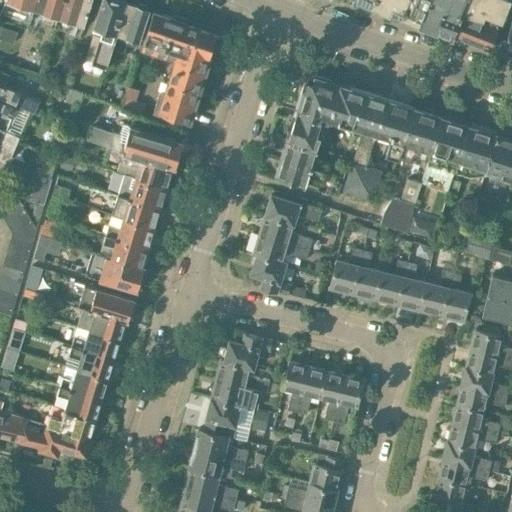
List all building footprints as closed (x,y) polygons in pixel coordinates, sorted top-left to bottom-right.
[(8,0),(6,8),(31,17),(35,6),(36,0),(8,0)] [(31,17),(29,24),(35,26),(37,22),(56,28),(61,14),(65,0),(36,0),(35,6),(31,17)] [(65,0),(61,14),(85,23),(92,0),(65,0)] [(94,32),(86,59),(108,66),(113,47),(118,32),(128,1),(125,0),(103,0),(95,25),(104,28),(101,35),(94,32)] [(375,0),(375,2),(374,4),(375,4),(377,10),(382,12),(387,10),(390,11),(390,10),(401,15),(408,0),(375,0)] [(408,0),(401,15),(402,16),(403,14),(421,21),(429,0),(408,0)] [(429,0),(421,21),(427,24),(428,26),(434,29),(437,28),(454,34),(466,0),(429,0)] [(511,0),(466,0),(454,34),(490,48),(507,0),(511,0)] [(118,32),(113,47),(125,51),(129,36),(140,39),(150,8),(148,8),(147,5),(141,3),(139,4),(128,1),(118,32)] [(154,11),(143,44),(159,50),(170,16),(154,11)] [(170,16),(159,50),(176,55),(187,21),(187,19),(176,15),(175,18),(170,16)] [(187,21),(176,55),(207,65),(206,69),(209,67),(212,60),(210,56),(218,32),(211,29),(211,27),(201,24),(201,26),(187,21)] [(511,21),(503,50),(507,51),(507,53),(511,54),(511,21)] [(0,33),(0,38),(14,42),(17,31),(2,26),(0,33)] [(176,55),(166,89),(196,99),(196,101),(199,99),(202,91),(200,87),(206,69),(207,65),(176,55)] [(41,99),(6,84),(10,74),(0,69),(0,94),(16,102),(15,104),(20,107),(36,113),(41,99)] [(305,80),(288,139),(316,147),(321,133),(316,131),(321,113),(331,116),(341,83),(311,74),(306,77),(305,80)] [(388,98),(341,83),(331,116),(378,131),(388,98)] [(77,105),(82,92),(70,87),(69,88),(64,100),(77,105)] [(196,101),(196,99),(166,89),(161,88),(155,109),(190,120),(196,101)] [(0,98),(0,125),(2,126),(1,128),(9,132),(20,107),(15,104),(0,98)] [(399,159),(404,143),(415,106),(388,98),(378,131),(377,134),(394,139),(389,156),(399,159)] [(415,106),(404,143),(432,151),(443,115),(430,111),(429,108),(419,105),(416,107),(415,106)] [(453,179),(459,160),(470,123),(456,119),(455,116),(447,114),(444,115),(443,115),(432,151),(422,182),(449,191),(453,179)] [(497,132),(470,123),(459,160),(486,168),(487,167),(497,132)] [(0,167),(0,168),(5,158),(9,160),(19,136),(9,132),(1,128),(2,126),(0,125),(0,167)] [(87,139),(131,153),(173,167),(176,167),(184,142),(131,125),(127,136),(91,125),(87,139)] [(497,132),(487,167),(511,174),(511,136),(511,134),(501,131),(498,132),(497,132)] [(288,139),(282,159),(325,171),(328,162),(314,157),(316,147),(288,139)] [(139,167),(136,177),(167,186),(173,167),(131,153),(128,163),(139,167)] [(52,174),(56,158),(45,155),(40,171),(52,174)] [(60,166),(69,169),(72,158),(63,155),(60,166)] [(277,178),(305,187),(308,176),(323,181),(325,171),(282,159),(277,178)] [(352,160),(343,189),(358,194),(367,164),(352,160)] [(367,164),(358,194),(372,199),(382,169),(367,164)] [(40,171),(35,169),(31,180),(36,181),(30,200),(37,201),(33,214),(40,216),(52,174),(40,171)] [(118,194),(161,206),(167,186),(136,177),(125,173),(122,183),(118,194)] [(400,199),(392,196),(384,210),(380,223),(406,231),(422,182),(407,177),(400,199)] [(453,179),(449,192),(458,195),(462,182),(453,179)] [(51,194),(68,199),(71,188),(55,183),(51,194)] [(266,214),(296,223),(299,213),(319,219),(322,208),(272,193),(266,214)] [(62,197),(51,194),(47,208),(58,211),(62,197)] [(155,226),(161,206),(118,194),(116,203),(113,213),(155,226)] [(0,212),(0,213),(6,223),(25,212),(19,201),(0,212)] [(6,223),(12,233),(37,231),(25,212),(6,223)] [(110,223),(107,233),(148,246),(155,226),(113,213),(110,223)] [(266,214),(260,233),(310,248),(313,237),(293,231),(296,223),(266,214)] [(431,237),(436,222),(412,215),(408,229),(431,237)] [(366,235),(368,227),(360,225),(358,233),(366,235)] [(369,228),(367,236),(375,238),(377,230),(369,228)] [(31,251),(37,231),(12,233),(9,244),(31,251)] [(115,247),(113,255),(142,265),(148,246),(107,233),(104,243),(115,247)] [(307,257),(310,248),(260,233),(254,252),(255,252),(287,261),(288,261),(284,259),(287,251),(307,257)] [(34,256),(44,259),(50,237),(40,234),(34,256)] [(401,247),(410,249),(412,241),(403,239),(401,247)] [(5,254),(27,261),(31,251),(9,244),(5,254)] [(511,252),(511,250),(494,244),(490,255),(509,262),(511,252)] [(330,287),(353,292),(363,249),(354,247),(352,257),(351,257),(350,261),(337,258),(330,287)] [(84,273),(138,290),(145,266),(142,265),(113,255),(92,249),(84,273)] [(363,249),(353,292),(375,298),(383,269),(366,265),(367,261),(370,262),(373,252),(363,249)] [(264,276),(261,286),(289,294),(292,283),(282,280),(287,261),(255,252),(252,261),(255,262),(252,272),(264,276)] [(27,261),(5,254),(2,265),(24,272),(27,261)] [(375,298),(398,303),(408,260),(399,258),(397,268),(400,269),(399,273),(383,269),(375,298)] [(315,270),(323,272),(325,261),(317,259),(315,270)] [(408,260),(398,303),(420,309),(427,280),(417,277),(415,272),(418,263),(408,260)] [(24,272),(2,265),(0,273),(0,276),(21,283),(24,272)] [(442,314),(452,271),(444,269),(441,279),(444,279),(443,284),(427,280),(420,309),(442,314)] [(462,274),(452,271),(442,314),(466,320),(473,291),(456,287),(457,282),(460,283),(462,274)] [(511,276),(492,272),(481,314),(506,320),(503,329),(509,330),(511,330),(511,276)] [(0,288),(18,294),(21,283),(0,276),(0,288)] [(129,320),(135,299),(85,283),(79,305),(83,306),(126,319),(129,320)] [(292,293),(304,296),(306,288),(294,285),(292,293)] [(0,288),(0,300),(14,305),(18,294),(0,288)] [(14,305),(0,300),(0,311),(11,315),(14,305)] [(77,325),(120,338),(126,319),(83,306),(80,316),(77,325)] [(12,327),(25,330),(27,321),(15,317),(12,327)] [(71,345),(114,358),(120,338),(77,325),(74,334),(71,345)] [(12,327),(9,338),(21,341),(25,330),(12,327)] [(476,327),(471,346),(511,356),(511,345),(501,343),(503,334),(476,327)] [(259,347),(269,350),(272,339),(245,332),(243,342),(230,338),(227,348),(225,348),(222,357),(221,357),(221,359),(250,366),(250,368),(254,369),(259,347)] [(76,368),(108,378),(114,358),(71,345),(65,365),(76,368)] [(467,364),(494,371),(496,362),(511,366),(511,356),(471,346),(467,364)] [(248,374),(250,368),(250,366),(221,359),(216,378),(261,389),(267,391),(270,380),(248,374)] [(309,364),(290,360),(283,386),(292,389),(288,407),(298,410),(309,364)] [(309,364),(298,410),(307,412),(312,393),(321,396),(327,369),(309,364)] [(466,364),(461,383),(462,383),(508,394),(510,385),(492,380),(494,371),(467,364),(466,364)] [(62,374),(59,384),(102,397),(108,378),(76,368),(74,378),(62,374)] [(346,374),(327,369),(321,396),(329,398),(325,416),(334,418),(346,374)] [(348,403),(358,405),(364,378),(346,374),(334,418),(344,421),(348,403)] [(0,382),(0,385),(8,388),(11,379),(2,376),(0,382)] [(211,397),(241,405),(256,408),(261,389),(216,378),(216,379),(211,397)] [(272,382),(270,391),(279,393),(282,384),(272,382)] [(462,384),(458,401),(484,408),(487,399),(505,404),(508,394),(462,383),(461,383),(461,384),(462,384)] [(68,398),(65,408),(96,417),(102,397),(59,384),(56,395),(68,398)] [(241,405),(211,397),(206,416),(208,417),(205,428),(229,434),(233,435),(241,405)] [(482,416),(484,408),(458,401),(453,419),(498,431),(501,421),(482,416)] [(0,434),(15,438),(22,415),(1,409),(0,408),(0,434)] [(47,423),(56,426),(90,437),(96,417),(65,408),(62,417),(50,414),(47,423)] [(265,431),(269,413),(254,409),(250,427),(265,431)] [(22,415),(15,438),(41,443),(40,448),(48,451),(50,446),(56,426),(47,423),(22,415)] [(285,424),(293,426),(295,418),(287,416),(285,424)] [(449,438),(475,445),(478,436),(496,441),(498,431),(453,419),(449,438)] [(93,438),(90,437),(56,426),(50,446),(48,451),(57,453),(63,454),(65,448),(84,454),(89,451),(93,438)] [(205,428),(199,426),(194,447),(246,460),(248,449),(227,444),(229,434),(205,428)] [(301,433),(293,431),(291,439),(299,441),(301,433)] [(320,437),(318,445),(327,447),(329,439),(320,437)] [(475,445),(449,438),(448,437),(442,457),(444,458),(444,457),(489,468),(498,470),(500,461),(473,454),(475,445)] [(327,447),(336,450),(338,440),(329,438),(329,439),(327,447)] [(288,446),(280,444),(278,452),(286,454),(288,446)] [(194,447),(189,466),(190,467),(220,474),(230,477),(233,468),(243,470),(246,460),(194,447)] [(256,452),(254,460),(262,462),(264,454),(256,452)] [(338,482),(343,459),(318,453),(316,462),(314,461),(311,475),(338,482)] [(444,457),(444,458),(438,480),(465,486),(468,473),(487,478),(489,468),(444,457)] [(185,486),(236,498),(239,488),(217,483),(220,474),(190,467),(189,469),(185,486)] [(258,475),(256,483),(263,485),(265,477),(258,475)] [(286,495),(332,506),(333,506),(337,489),(336,488),(338,482),(311,475),(307,490),(288,485),(286,495)] [(462,500),(465,486),(438,480),(434,494),(443,497),(441,508),(458,511),(472,511),(474,503),(462,500)] [(253,492),(261,494),(263,486),(255,484),(253,492)] [(236,498),(185,486),(180,506),(205,511),(210,511),(212,503),(245,511),(246,511),(248,502),(236,499),(236,498)] [(271,500),(273,492),(264,490),(262,498),(271,500)] [(331,511),(333,506),(332,506),(286,495),(284,504),(303,509),(301,511),(331,511)]
